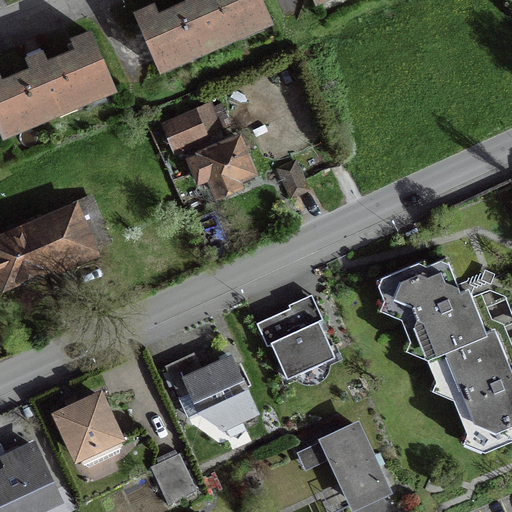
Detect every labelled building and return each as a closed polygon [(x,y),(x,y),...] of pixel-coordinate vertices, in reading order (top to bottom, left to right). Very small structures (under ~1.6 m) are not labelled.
[(209,0),(204,3),(202,0),(183,0),(188,9),(159,22),(152,8),(134,16),(156,66),(267,18),(258,0),(209,0)] [(48,69),(42,55),(26,62),(32,76),(2,88),(0,83),(0,132),(110,86),(89,35),(71,43),(77,57),(48,69)] [(193,112),(194,114),(163,127),(173,150),(217,131),(206,106),(193,112)] [(199,157),(188,161),(197,183),(208,178),(216,197),(238,188),(235,182),(252,175),(237,140),(198,156),(199,157)] [(278,171),(290,198),(306,191),(294,164),(278,171)] [(20,283),(22,279),(105,244),(85,198),(48,214),(54,227),(39,233),(35,225),(0,240),(0,279),(3,287),(8,285),(11,286),(20,283)] [(495,336),(487,332),(485,334),(469,296),(465,294),(461,292),(458,294),(447,265),(439,262),(425,267),(417,264),(380,279),(377,287),(383,302),(394,307),(408,342),(420,347),(425,358),(435,382),(446,387),(466,434),(478,439),(483,453),(511,440),(511,373),(509,368),(495,336)] [(286,380),(333,358),(317,322),(306,327),(296,306),(255,325),(266,348),(270,346),(286,380)] [(221,429),(255,414),(229,359),(200,373),(194,359),(166,372),(179,398),(190,393),(199,413),(221,429)] [(118,448),(114,440),(116,439),(97,398),(57,417),(76,457),(78,456),(82,465),(87,469),(117,455),(118,448)] [(355,428),(323,442),(353,506),(384,491),(355,428)] [(7,468),(0,470),(0,511),(31,511),(38,509),(35,501),(53,493),(32,448),(15,456),(4,461),(7,468)] [(150,460),(167,502),(195,491),(178,450),(150,460)]
